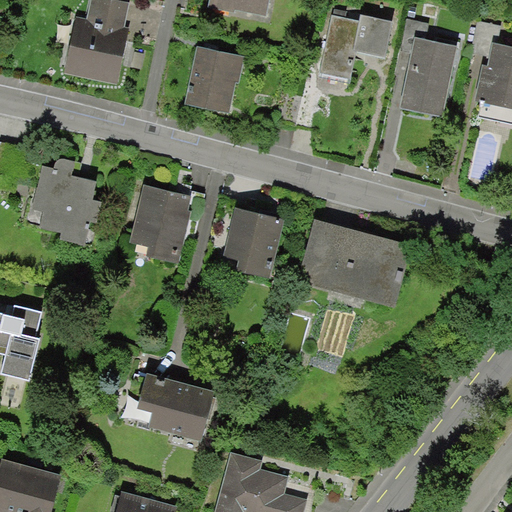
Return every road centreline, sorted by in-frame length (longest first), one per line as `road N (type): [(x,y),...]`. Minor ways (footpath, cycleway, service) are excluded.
road 1 (residential): [(511,234),(0,95)]
road 2 (residential): [(382,511),(511,335)]
